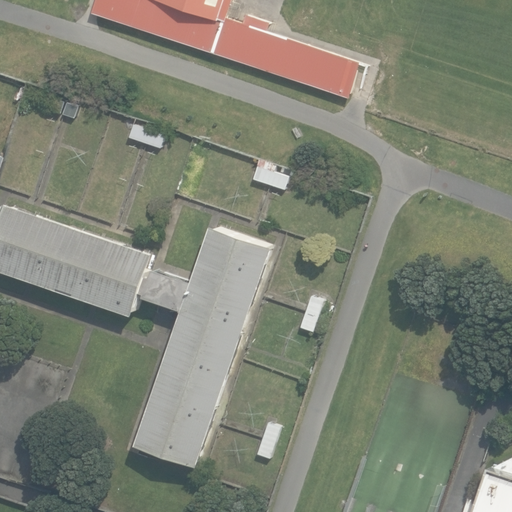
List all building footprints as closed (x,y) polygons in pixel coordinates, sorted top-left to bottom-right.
[(99,0),(96,11),(353,96),(365,60),(270,29),(272,21),(250,13),(247,21),(231,16),(236,0),(99,0)] [(52,109),(82,120),(87,106),(56,95),(52,109)] [(137,117),(132,136),(165,145),(168,133),(179,136),(181,129),(137,117)] [(0,143),(0,155),(5,157),(9,147),(0,143)] [(281,163),(263,157),(256,180),(289,189),(293,175),(278,171),(281,163)] [(142,442),(204,463),(280,244),(219,223),(199,279),(159,265),(163,252),(14,201),(0,242),(0,264),(139,312),(147,290),(151,291),(150,294),(188,308),(142,442)] [(304,327),(318,332),(329,299),(315,294),(304,327)] [(261,453),(275,458),(286,426),(272,421),(261,453)] [(511,511),(511,449),(492,460),(473,511),(511,511)]
